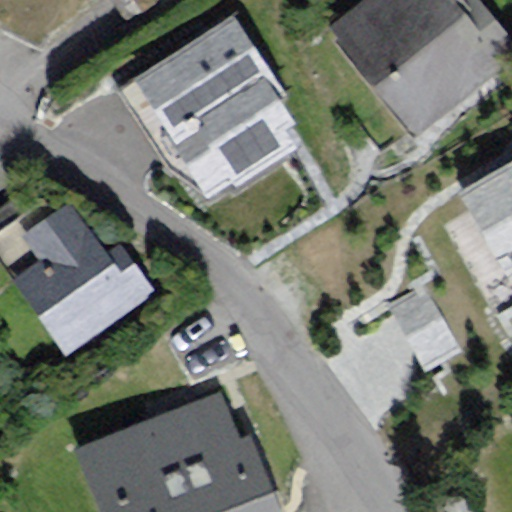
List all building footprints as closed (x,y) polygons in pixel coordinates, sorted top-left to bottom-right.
[(451,0),(450,1),(449,0),(369,0),(325,36),(408,137),(511,52),(470,0),(451,0)] [(231,78),(223,64),(159,101),(129,118),(185,215),(279,160),(231,78)] [(511,177),(479,197),(511,253),(511,177)] [(93,262),(63,212),(18,244),(35,270),(6,288),(58,364),(151,304),(114,249),(93,262)] [(426,361),(460,345),(434,290),(400,306),(426,361)] [(260,511),(214,394),(61,454),(83,511),(260,511)]
